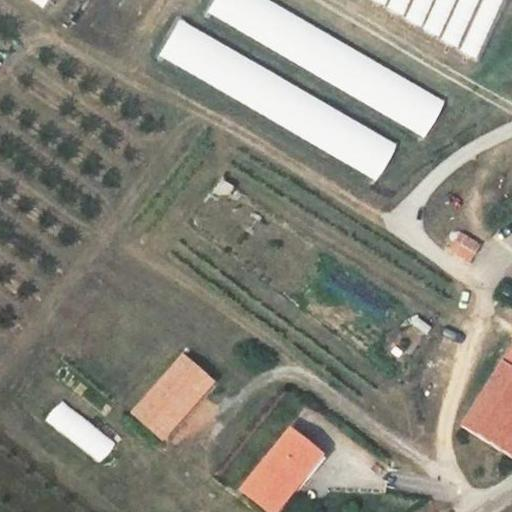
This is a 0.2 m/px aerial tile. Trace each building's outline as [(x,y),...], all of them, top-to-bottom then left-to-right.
[(433,130),(452,95),(272,0),(214,0),(208,11),(433,130)] [(380,0),(470,49),(496,0),(380,0)] [(164,49),(152,70),(372,192),(390,161),(340,134),(331,151),(309,138),(311,135),(267,111),(269,107),(164,49)] [(338,124),(379,148),(387,133),(346,110),(338,124)] [(460,234),(450,249),(468,261),(478,245),(460,234)] [(486,443),(511,403),(511,345),(461,427),(486,443)] [(212,379),(182,354),(133,411),(164,437),(212,379)] [(61,398),(44,419),(100,464),(116,443),(61,398)] [(509,457),(511,453),(511,403),(486,443),(509,457)] [(274,511),(303,475),(297,470),(312,448),(287,429),(241,488),(272,511),(274,511)] [(324,457),(312,448),(297,470),(303,475),(308,478),(324,457)]
